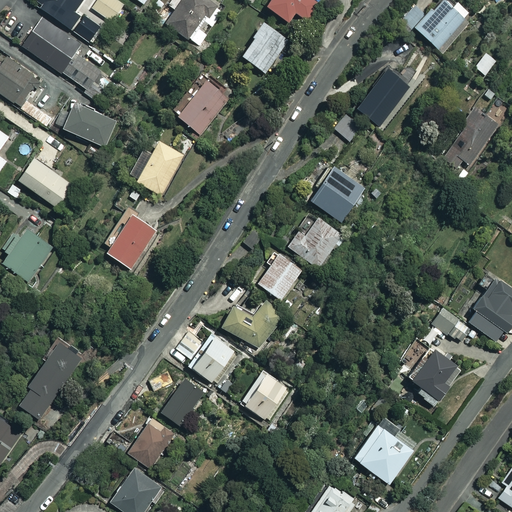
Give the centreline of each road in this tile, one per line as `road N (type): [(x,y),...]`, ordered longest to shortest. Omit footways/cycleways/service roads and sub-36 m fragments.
road 1 (residential): [(28,511),(168,330),(330,71),(384,0)]
road 2 (residential): [(400,511),(511,357)]
road 3 (residential): [(511,407),(438,511)]
